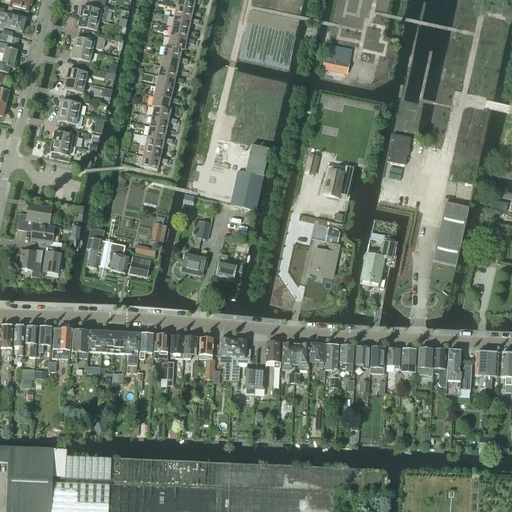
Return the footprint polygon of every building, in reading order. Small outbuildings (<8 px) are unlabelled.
[(21,12),(28,14),(31,0),(11,0),(10,7),(21,10),(21,12)] [(86,0),(86,4),(108,8),(104,7),(106,2),(103,1),(103,0),(86,0)] [(185,0),(177,0),(176,8),(192,12),(194,5),(198,5),(199,1),(195,0),(194,2),(185,0)] [(82,8),(80,18),(98,23),(104,24),(108,8),(86,4),(85,9),(82,8)] [(176,8),(174,18),(190,22),(191,20),(192,12),(176,8)] [(25,21),(7,16),(0,13),(0,19),(5,21),(3,29),(22,33),(22,31),(24,30),(25,28),(23,26),(25,21)] [(77,29),(80,29),(79,35),(97,39),(99,33),(96,32),(98,23),(80,18),(77,29)] [(174,18),(171,28),(188,32),(190,25),(193,25),(194,21),(191,20),(190,22),(174,18)] [(171,28),(169,38),(186,42),(186,40),(188,32),(171,28)] [(75,39),(72,50),(91,54),(92,50),(99,51),(100,51),(101,51),(102,51),(102,50),(103,49),(103,48),(105,41),(97,39),(79,35),(78,40),(75,39)] [(169,38),(167,48),(181,51),(181,52),(183,52),(185,44),(189,45),(190,41),(186,40),(186,42),(169,38)] [(0,66),(0,73),(7,75),(9,69),(12,70),(12,69),(15,70),(17,60),(14,60),(16,52),(17,52),(15,51),(15,48),(7,46),(0,44),(0,54),(4,55),(1,67),(0,66)] [(165,47),(162,58),(179,61),(179,59),(181,52),(181,51),(167,48),(165,47)] [(325,60),(322,70),(346,75),(348,65),(337,63),(340,49),(328,47),(326,60),(325,60)] [(78,62),(77,67),(90,70),(93,55),(91,54),(72,50),(70,60),(78,62)] [(162,58),(160,68),(177,71),(178,63),(182,64),(183,60),(179,59),(179,61),(162,58)] [(68,71),(66,81),(84,85),(87,75),(89,75),(90,70),(77,67),(76,72),(68,71)] [(160,68),(158,78),(174,81),(175,79),(177,71),(160,68)] [(158,78),(156,88),(172,91),(174,83),(178,84),(179,80),(175,79),(174,81),(158,78)] [(63,91),(66,92),(65,97),(83,101),(85,95),(82,95),(84,85),(66,81),(63,91)] [(156,88),(153,98),(170,101),(170,99),(172,91),(156,88)] [(0,103),(6,105),(9,92),(3,91),(3,90),(1,90),(0,90),(0,103)] [(61,102),(59,113),(77,117),(80,106),(82,107),(83,101),(65,97),(64,102),(61,102)] [(151,108),(153,108),(168,112),(168,111),(169,103),(174,104),(174,100),(170,99),(170,101),(153,98),(151,108)] [(153,108),(151,118),(168,122),(168,119),(170,111),(168,111),(168,112),(153,108)] [(57,122),(59,123),(58,129),(76,133),(77,131),(78,131),(80,129),(82,119),(81,117),(77,117),(59,113),(57,122)] [(151,118),(149,128),(166,132),(167,124),(171,125),(172,120),(168,119),(168,122),(151,118)] [(97,121),(94,133),(98,134),(101,135),(103,122),(101,122),(97,121)] [(149,128),(147,138),(163,142),(164,139),(166,132),(149,128)] [(54,133),(51,144),(70,148),(73,138),(75,138),(76,133),(58,129),(57,134),(54,133)] [(391,136),(386,163),(405,167),(407,156),(408,156),(409,150),(408,150),(410,139),(391,136)] [(147,138),(145,148),(161,151),(163,144),(167,145),(168,140),(164,139),(163,142),(147,138)] [(49,153),(51,154),(50,158),(51,159),(52,160),(56,161),(69,164),(71,158),(68,157),(70,148),(51,144),(49,153)] [(145,148),(143,158),(159,162),(160,159),(161,151),(145,148)] [(256,148),(250,175),(263,178),(269,151),(256,148)] [(309,157),(305,175),(313,177),(317,159),(309,157)] [(159,164),(163,164),(163,160),(160,159),(159,162),(143,158),(140,168),(157,172),(159,164)] [(327,180),(323,196),(324,196),(334,199),(335,196),(341,198),(347,199),(353,169),(345,167),(344,171),(344,172),(333,170),(331,181),(327,180)] [(230,205),(230,207),(255,212),(263,178),(250,175),(245,174),(237,173),(230,205)] [(491,202),(489,209),(505,213),(507,206),(491,202)] [(17,231),(25,232),(26,221),(46,224),(49,224),(51,209),(28,206),(27,217),(19,215),(17,231)] [(154,224),(150,242),(158,243),(160,232),(164,233),(165,233),(166,227),(163,226),(164,220),(156,218),(154,224)] [(26,221),(25,232),(31,233),(30,240),(51,244),(52,244),(52,243),(54,229),(45,228),(46,224),(26,221)] [(198,223),(194,239),(207,242),(211,225),(198,223)] [(436,241),(432,262),(446,265),(448,257),(452,258),(455,245),(452,245),(455,234),(457,227),(442,224),(441,231),(439,242),(436,241)] [(72,228),(71,239),(78,240),(80,229),(72,228)] [(89,251),(85,269),(96,271),(97,268),(100,269),(99,273),(105,274),(106,270),(109,271),(113,256),(112,256),(113,249),(124,251),(125,249),(125,248),(111,245),(105,244),(102,243),(104,233),(90,230),(86,251),(89,251)] [(328,231),(325,243),(337,246),(340,233),(328,231)] [(238,243),(235,252),(247,256),(250,246),(238,243)] [(367,251),(360,282),(378,286),(382,266),(389,267),(393,245),(385,243),(383,243),(383,246),(381,253),(367,251)] [(312,271),(331,275),(337,248),(331,247),(329,254),(316,252),(312,271)] [(43,273),(58,275),(61,256),(67,257),(68,250),(61,249),(56,248),(55,254),(46,253),(43,273)] [(109,271),(109,273),(125,276),(128,260),(123,258),(124,251),(113,249),(112,256),(113,256),(109,271)] [(19,270),(33,272),(32,278),(38,279),(40,265),(34,264),(35,254),(22,252),(19,270)] [(181,271),(189,272),(188,274),(201,277),(204,267),(206,268),(209,257),(196,254),(195,258),(185,255),(181,271)] [(147,279),(150,262),(132,258),(128,274),(147,279)] [(234,273),(241,274),(242,268),(219,263),(216,277),(233,281),(234,273)] [(12,350),(12,327),(1,327),(0,350),(12,350)] [(23,358),(23,328),(14,328),(14,349),(19,349),(18,358),(23,358)] [(29,360),(35,360),(36,354),(37,329),(26,328),(25,346),(30,346),(29,360)] [(39,329),(38,346),(38,354),(36,354),(35,360),(40,360),(40,355),(42,355),(43,347),(50,347),(51,330),(39,329)] [(54,332),(52,352),(52,360),(69,361),(69,365),(70,357),(69,357),(71,333),(70,332),(64,331),(64,332),(63,333),(54,332)] [(87,360),(89,334),(88,334),(86,332),(82,332),(81,334),(75,333),(73,354),(79,355),(78,360),(87,360)] [(88,354),(100,355),(101,355),(102,333),(97,333),(96,332),(92,332),(91,333),(90,333),(88,354)] [(102,333),(101,355),(113,356),(114,334),(113,334),(112,333),(108,333),(107,334),(103,333),(102,333)] [(114,334),(113,356),(124,356),(125,356),(126,335),(121,334),(120,333),(117,333),(116,334),(114,334)] [(126,335),(125,356),(126,356),(128,356),(127,367),(137,367),(138,336),(138,335),(136,335),(136,334),(132,334),(132,335),(127,335),(126,335)] [(152,355),(153,337),(151,337),(150,335),(147,335),(146,336),(140,336),(139,361),(144,361),(144,355),(152,355)] [(153,360),(154,360),(159,361),(159,359),(167,359),(167,355),(168,337),(156,336),(156,344),(154,344),(153,360)] [(171,338),(170,356),(174,356),(174,361),(183,361),(184,338),(182,338),(181,337),(178,337),(177,338),(171,338)] [(184,338),(183,361),(190,362),(190,357),(196,357),(197,339),(191,339),(190,338),(186,337),(186,338),(184,338)] [(214,361),(212,361),(213,340),(200,339),(198,361),(205,361),(204,381),(213,382),(214,361)] [(224,382),(230,382),(233,340),(220,339),(219,357),(218,366),(224,366),(224,370),(225,370),(224,382)] [(233,340),(230,382),(238,383),(239,368),(237,368),(237,359),(240,359),(240,364),(249,364),(249,359),(245,359),(247,341),(233,340)] [(274,364),(274,370),(273,390),(278,390),(279,370),(280,343),(267,342),(266,363),(274,364)] [(290,366),(295,367),(296,346),(291,345),(290,344),(288,344),(287,344),(286,344),(284,345),(283,345),(282,370),(290,371),(290,366)] [(296,346),(295,367),(299,367),(299,371),(307,372),(309,346),(308,346),(306,345),(304,345),(303,345),(302,346),(296,346)] [(323,367),(324,347),(318,347),(317,345),(313,345),(311,346),(310,346),(309,364),(318,365),(317,367),(323,367)] [(328,347),(325,347),(324,373),(332,373),(333,371),(337,371),(338,347),(332,347),(332,346),(328,346),(328,347)] [(340,348),(339,365),(340,365),(340,370),(346,370),(346,373),(353,373),(353,349),(347,348),(346,347),(342,347),(341,348),(340,348)] [(368,370),(369,349),(363,349),(362,348),(358,347),(357,349),(355,349),(354,366),(363,366),(363,370),(368,370)] [(383,375),(384,350),(378,350),(377,348),(373,348),(372,349),(370,349),(369,369),(378,370),(378,375),(383,375)] [(399,371),(400,351),(394,351),(393,349),(390,349),(388,350),(386,350),(385,367),(394,368),(394,371),(399,371)] [(401,351),(401,368),(400,378),(412,378),(412,375),(416,375),(417,369),(414,369),(415,352),(409,352),(408,350),(404,350),(403,351),(401,351)] [(416,375),(416,376),(427,377),(427,378),(432,378),(432,377),(432,371),(431,370),(432,351),(418,351),(418,352),(417,369),(416,375)] [(433,351),(432,370),(432,375),(438,375),(438,385),(441,388),(446,389),(446,388),(447,367),(445,367),(446,352),(433,351)] [(446,389),(445,397),(447,397),(446,397),(446,394),(459,395),(459,397),(457,397),(457,398),(459,398),(459,392),(463,392),(469,392),(469,394),(470,394),(471,366),(470,368),(464,367),(461,375),(459,375),(460,353),(452,353),(452,354),(450,353),(448,352),(447,352),(447,367),(446,388),(446,389)] [(479,394),(484,395),(487,354),(475,353),(474,378),(479,378),(479,394)] [(487,354),(484,395),(485,395),(485,389),(491,390),(492,378),(496,379),(498,355),(487,354)] [(504,394),(511,394),(511,372),(511,355),(501,355),(500,379),(505,379),(504,394)] [(246,369),(245,390),(245,396),(254,397),(256,369),(246,369)] [(256,369),(254,397),(264,397),(265,370),(256,369)] [(35,373),(35,380),(47,381),(48,374),(35,373)] [(112,377),(112,384),(123,384),(123,375),(112,375),(112,377)] [(361,382),(360,393),(368,393),(369,382),(361,382)] [(352,413),(351,432),(358,432),(359,413),(352,413)] [(98,437),(106,434),(100,416),(92,419),(98,437)] [(479,439),(479,447),(488,448),(488,450),(487,450),(492,450),(493,440),(479,439)] [(50,511),(52,478),(64,479),(65,480),(83,481),(110,482),(111,460),(66,458),(66,454),(66,452),(0,448),(0,464),(7,465),(5,511),(50,511)] [(52,483),(50,511),(108,511),(110,486),(52,483)]
